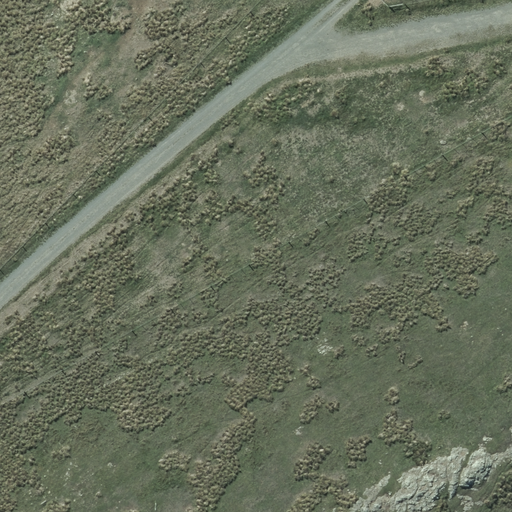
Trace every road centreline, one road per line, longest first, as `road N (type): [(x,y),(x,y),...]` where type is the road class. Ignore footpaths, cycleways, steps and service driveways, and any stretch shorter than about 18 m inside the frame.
road 1 (track): [(345,0),(0,297)]
road 2 (track): [(511,13),(281,54)]
